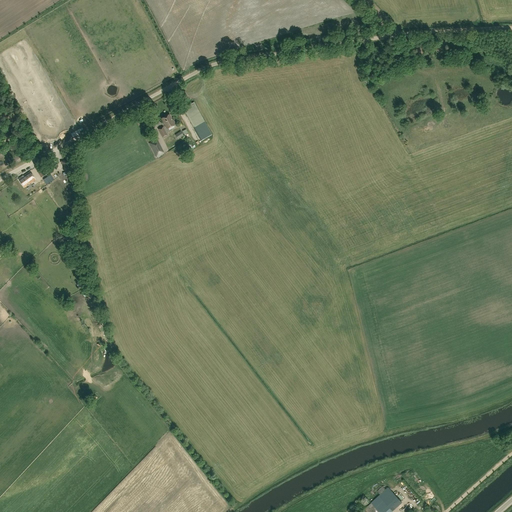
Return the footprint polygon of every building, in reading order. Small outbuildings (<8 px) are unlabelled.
[(389,97),(395,102),(407,89),(401,84),(389,97)] [(167,128),(175,124),(173,120),(172,120),(169,114),(161,118),(167,128)] [(438,126),(460,119),(459,116),(437,122),(438,126)] [(163,137),(167,135),(163,127),(159,129),(163,137)] [(157,139),(153,141),(149,143),(156,158),(164,153),(157,139)] [(214,141),(203,145),(205,152),(217,148),(214,141)] [(47,173),(41,164),(35,168),(41,177),(47,173)] [(24,187),(35,179),(30,171),(23,176),(23,175),(18,179),(24,188),(24,187)] [(50,174),(43,178),(46,184),(53,180),(50,174)] [(72,240),(77,234),(71,228),(66,234),(72,240)] [(388,488),(375,500),(373,497),(370,499),(370,498),(367,500),(370,505),(364,509),(361,511),(390,511),(402,502),(388,488)]
